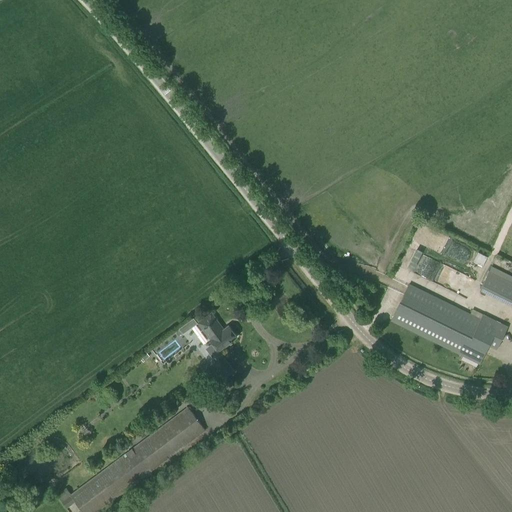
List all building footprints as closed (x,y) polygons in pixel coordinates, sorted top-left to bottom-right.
[(477,252),(473,262),(483,266),(487,256),(477,252)] [(511,283),(489,272),(480,290),(511,305),(511,283)] [(507,326),(498,322),(482,314),(480,319),(409,284),(391,320),(479,363),(488,345),(496,349),(507,326)] [(197,323),(212,343),(218,351),(237,337),(228,326),(222,330),(215,321),(216,320),(211,313),(203,319),(197,323)] [(235,373),(222,356),(210,365),(223,382),(235,373)] [(56,495),(66,509),(75,502),(82,511),(96,511),(205,430),(191,411),(192,410),(189,407),(188,408),(188,407),(71,495),(66,487),(56,495)]
